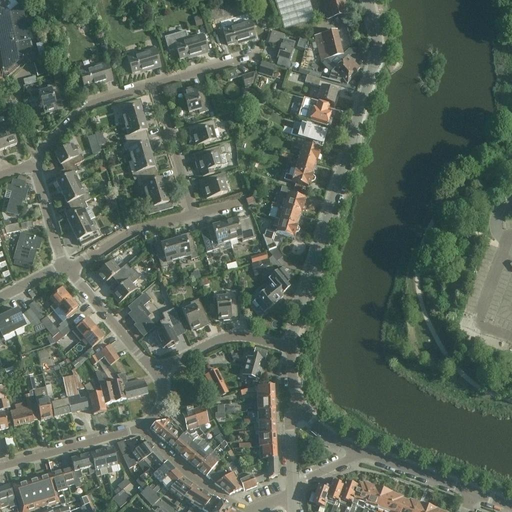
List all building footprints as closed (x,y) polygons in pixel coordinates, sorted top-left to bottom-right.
[(308,0),(274,0),(283,30),(315,21),(308,0)] [(322,0),(327,20),(348,15),(343,0),(322,0)] [(26,46),(31,46),(29,35),(27,36),(26,30),(23,30),(21,16),(12,18),(13,25),(6,29),(7,35),(0,35),(0,41),(2,55),(19,52),(27,50),(26,46)] [(241,44),(255,40),(249,21),(222,29),(227,46),(235,43),(235,42),(240,41),(241,44)] [(336,31),(314,37),(320,60),(325,59),(342,55),(336,31)] [(168,52),(176,50),(179,60),(187,57),(192,55),(193,58),(207,54),(202,35),(187,40),(185,32),(164,38),(168,52)] [(271,32),(267,44),(279,48),(276,59),(278,59),(276,65),(289,69),(290,63),(289,62),(294,44),(282,40),(284,36),(271,32)] [(144,69),(145,72),(159,68),(154,49),(126,58),(131,74),(140,72),(139,71),(144,69)] [(342,55),(325,59),(335,68),(333,69),(330,71),(328,80),(338,83),(339,79),(342,77),(347,84),(355,74),(359,68),(350,60),(347,56),(345,58),(342,55)] [(37,76),(50,73),(46,60),(33,64),(37,76)] [(274,67),(261,63),(257,75),(270,79),(274,67)] [(97,86),(112,82),(106,64),(79,72),(84,88),(92,86),(92,85),(96,83),(97,86)] [(234,71),(224,74),(227,82),(236,79),(234,71)] [(250,87),(253,75),(253,73),(241,77),(244,88),(250,87)] [(306,76),(304,83),(318,87),(320,80),(306,76)] [(48,112),(49,115),(63,111),(55,84),(46,87),(47,91),(38,93),(44,114),(44,113),(48,112)] [(200,85),(185,89),(186,93),(183,94),(182,93),(188,114),(198,111),(199,115),(208,112),(200,85)] [(333,105),(337,92),(320,87),(316,100),(333,105)] [(121,113),(124,125),(143,119),(141,115),(144,115),(140,100),(115,107),(117,114),(121,113)] [(311,101),(307,112),(305,120),(309,121),(326,127),(330,113),(325,112),(327,107),(317,103),(317,102),(311,101)] [(143,119),(124,125),(127,136),(124,137),(126,143),(126,144),(147,137),(145,131),(146,131),(143,119)] [(212,131),(216,130),(213,121),(186,129),(191,143),(194,142),(195,146),(194,146),(194,147),(215,141),(212,131)] [(284,127),(282,132),(290,135),(312,142),(312,143),(314,143),(322,145),(322,143),(326,133),(301,125),(294,123),(292,130),(284,127)] [(11,131),(0,135),(0,139),(4,150),(16,146),(11,131)] [(126,144),(126,143),(122,144),(124,151),(128,150),(131,162),(150,156),(149,152),(151,152),(147,137),(126,144)] [(295,143),(293,148),(300,150),(298,158),(315,163),(316,163),(317,162),(319,161),(320,158),(318,156),(320,151),(319,151),(319,150),(302,145),(295,143)] [(60,165),(63,171),(74,166),(83,161),(80,155),(77,157),(72,146),(54,154),(60,166),(60,165)] [(219,147),(192,155),(196,170),(199,169),(200,172),(200,173),(201,173),(202,178),(214,174),(212,169),(221,167),(220,167),(226,165),(223,156),(225,155),(223,146),(219,147)] [(280,158),(291,161),(292,156),(282,153),(280,158)] [(150,156),(131,162),(135,173),(131,174),(133,181),(136,180),(158,173),(154,159),(151,160),(150,156)] [(298,158),(295,170),(312,175),(315,163),(298,158)] [(55,182),(61,193),(78,185),(73,174),(76,172),(74,166),(63,171),(53,176),(56,182),(55,182)] [(285,175),(284,180),(291,182),(290,183),(295,184),(293,191),(299,194),(300,193),(302,187),(308,189),(310,182),(313,182),(314,178),(312,176),(313,175),(312,175),(295,170),(291,168),(290,169),(288,176),(285,175)] [(136,180),(138,186),(142,185),(145,197),(164,191),(160,179),(160,180),(158,173),(136,180)] [(224,184),(227,183),(224,174),(198,182),(202,196),(205,195),(206,199),(226,193),(224,184)] [(11,193),(5,212),(17,216),(21,200),(24,201),(27,191),(22,190),(24,183),(13,180),(11,186),(8,185),(6,191),(11,193)] [(78,185),(61,193),(66,205),(67,204),(70,209),(70,210),(84,203),(90,200),(87,194),(84,195),(78,185)] [(280,193),(276,205),(301,213),(300,213),(301,213),(302,212),(305,211),(306,208),(303,206),(305,201),(304,200),(298,198),(299,194),(293,191),(281,188),(280,193)] [(164,191),(145,197),(149,208),(145,209),(147,216),(172,209),(168,194),(165,195),(164,191)] [(253,199),(246,202),(248,207),(255,205),(253,199)] [(70,209),(64,212),(67,218),(66,219),(71,230),(89,222),(94,219),(89,208),(87,209),(84,203),(70,210),(70,209)] [(271,203),(270,207),(275,209),(277,211),(275,219),(296,226),(300,213),(301,213),(276,205),(271,203)] [(242,218),(224,224),(229,242),(241,239),(242,243),(255,239),(248,217),(242,219),(242,218)] [(264,236),(262,237),(268,252),(275,249),(273,242),(273,241),(275,234),(292,239),(293,239),(295,233),(298,232),(299,229),(297,227),(297,226),(296,226),(275,219),(272,228),(269,227),(268,232),(265,231),(264,236)] [(89,222),(71,230),(77,241),(78,241),(80,247),(101,237),(97,231),(94,232),(89,222)] [(205,230),(200,232),(206,253),(212,251),(219,249),(218,246),(229,242),(224,224),(212,227),(212,228),(205,230)] [(6,235),(19,232),(17,225),(9,226),(4,228),(6,235)] [(13,265),(18,266),(27,269),(29,264),(31,265),(35,249),(38,250),(40,240),(20,234),(13,260),(15,260),(13,265)] [(176,240),(172,241),(178,260),(189,257),(190,260),(197,258),(190,234),(175,238),(176,240)] [(178,260),(172,241),(168,243),(168,240),(153,245),(161,269),(168,267),(166,264),(178,260)] [(267,259),(265,253),(256,256),(257,262),(267,259)] [(268,259),(270,265),(281,269),(272,257),(268,259)] [(257,263),(250,265),(254,277),(256,276),(266,270),(265,267),(270,265),(268,259),(257,263)] [(114,275),(118,280),(130,269),(126,265),(119,270),(111,261),(94,275),(98,280),(99,279),(103,284),(114,275)] [(130,269),(118,280),(122,284),(111,293),(115,298),(114,299),(118,304),(135,289),(131,285),(140,277),(132,268),(130,270),(130,269)] [(248,298),(252,303),(256,308),(260,305),(265,311),(267,310),(268,310),(274,305),(282,298),(279,295),(282,293),(288,288),(285,284),(290,280),(280,269),(253,292),(253,293),(248,298)] [(61,289),(50,299),(54,304),(49,308),(53,312),(68,299),(69,298),(61,289)] [(222,322),(237,320),(234,293),(225,294),(225,297),(215,299),(218,320),(218,319),(222,319),(222,322)] [(150,316),(143,307),(149,301),(143,294),(128,308),(132,312),(128,315),(139,327),(137,329),(143,337),(155,327),(147,318),(150,316)] [(68,299),(53,312),(61,321),(65,318),(77,308),(69,298),(68,299)] [(209,325),(198,300),(189,304),(191,307),(182,312),(191,331),(191,330),(194,329),(196,332),(209,325)] [(33,302),(27,307),(40,322),(46,318),(33,302)] [(16,310),(5,316),(14,334),(25,329),(25,328),(23,323),(20,317),(16,310)] [(181,325),(174,310),(162,315),(164,320),(159,322),(162,330),(154,334),(156,338),(155,338),(159,346),(160,345),(162,349),(166,347),(167,349),(177,344),(170,330),(181,325)] [(29,311),(23,316),(26,321),(33,330),(40,325),(29,311)] [(5,316),(0,318),(0,334),(2,340),(14,334),(5,316)] [(62,323),(55,329),(59,333),(69,325),(65,320),(62,323)] [(87,320),(72,333),(80,342),(84,339),(95,329),(87,320)] [(69,325),(59,333),(63,338),(73,330),(69,325)] [(95,329),(84,339),(91,348),(103,338),(95,329)] [(99,352),(102,357),(112,350),(109,345),(99,352)] [(90,350),(77,361),(72,365),(76,370),(94,354),(90,350)] [(112,350),(102,357),(103,358),(106,361),(116,355),(112,350)] [(247,359),(246,364),(246,365),(261,369),(263,361),(264,361),(266,354),(255,351),(252,360),(247,359)] [(103,358),(102,357),(99,352),(94,356),(98,361),(103,358)] [(106,361),(109,366),(119,359),(116,355),(106,361)] [(98,361),(94,356),(89,360),(94,366),(99,362),(98,361)] [(246,365),(246,364),(242,376),(258,380),(261,369),(246,365)] [(96,376),(97,379),(100,387),(104,406),(115,403),(110,384),(105,385),(101,374),(96,376)] [(77,375),(62,379),(66,398),(70,414),(88,410),(85,399),(80,400),(78,392),(84,390),(80,385),(82,384),(77,375)] [(121,381),(120,382),(125,400),(147,395),(145,385),(143,380),(126,384),(124,375),(117,376),(121,381)] [(33,378),(26,380),(29,393),(36,391),(33,378)] [(220,379),(213,383),(220,397),(228,393),(220,379)] [(120,382),(110,384),(115,403),(125,400),(120,382)] [(106,412),(104,406),(100,387),(101,391),(94,393),(93,389),(89,384),(84,387),(88,395),(93,415),(106,412)] [(254,388),(240,392),(241,396),(247,394),(247,393),(256,393),(257,400),(274,399),(273,387),(255,388),(254,388)] [(36,391),(29,393),(30,397),(34,396),(41,421),(52,418),(45,389),(36,391)] [(66,398),(50,402),(51,407),(54,418),(70,414),(66,398)] [(274,399),(257,400),(257,412),(274,411),(274,399)] [(22,409),(20,410),(21,414),(24,425),(34,423),(33,422),(36,421),(31,400),(26,401),(28,408),(24,409),(22,409)] [(16,411),(10,412),(13,428),(24,425),(21,414),(20,410),(22,409),(21,404),(14,406),(16,411)] [(204,408),(193,412),(198,427),(201,431),(204,435),(207,434),(205,430),(203,425),(209,424),(204,408)] [(274,411),(257,412),(258,424),(275,423),(274,411)] [(186,432),(186,433),(189,435),(194,434),(193,429),(198,427),(193,412),(182,415),(187,431),(186,432)] [(170,419),(173,421),(177,426),(182,425),(178,416),(170,419)] [(150,430),(157,436),(166,425),(167,425),(168,424),(165,421),(154,425),(150,430)] [(177,426),(173,421),(171,423),(179,432),(181,430),(177,426)] [(275,423),(258,424),(258,436),(276,435),(275,423)] [(166,425),(157,436),(165,442),(173,431),(174,432),(167,425),(166,425)] [(215,438),(216,437),(220,434),(216,428),(212,431),(215,438)] [(173,431),(165,442),(171,448),(181,437),(174,432),(173,431)] [(184,434),(181,437),(171,448),(180,456),(191,443),(192,443),(194,440),(189,435),(186,433),(187,433),(185,435),(184,434)] [(276,435),(258,436),(254,436),(255,448),(259,448),(276,447),(276,435)] [(191,443),(180,456),(188,462),(200,450),(204,447),(207,445),(202,441),(196,447),(192,443),(191,443)] [(122,442),(117,444),(129,470),(142,461),(145,458),(157,452),(148,443),(129,455),(122,442)] [(200,450),(188,462),(197,470),(208,457),(213,452),(210,449),(208,450),(204,447),(200,450)] [(276,447),(259,448),(259,449),(260,460),(277,459),(276,447)] [(114,448),(101,452),(106,469),(107,474),(112,473),(111,468),(119,466),(114,448)] [(101,452),(90,455),(93,468),(96,477),(107,474),(106,469),(101,452)] [(142,461),(150,469),(154,474),(167,463),(157,452),(145,458),(142,461)] [(208,457),(197,470),(206,477),(216,465),(221,459),(213,452),(208,457)] [(71,460),(73,468),(74,473),(78,480),(82,479),(80,471),(93,468),(90,455),(71,460)] [(241,471),(243,474),(246,479),(252,477),(255,484),(267,479),(268,480),(277,476),(277,465),(277,459),(260,460),(260,461),(267,461),(267,464),(267,468),(259,471),(257,466),(241,471)] [(216,465),(206,477),(215,485),(229,495),(242,490),(237,479),(235,480),(232,473),(234,472),(240,469),(235,461),(222,469),(216,465)] [(139,478),(145,484),(153,476),(160,483),(174,471),(167,463),(154,474),(150,469),(139,478)] [(73,468),(61,472),(66,488),(75,485),(76,489),(82,488),(78,480),(74,473),(73,468)] [(240,469),(234,472),(237,479),(242,490),(243,492),(256,487),(255,484),(252,477),(246,479),(243,474),(238,476),(236,471),(240,469)] [(182,478),(174,471),(160,483),(160,484),(152,492),(155,495),(163,487),(167,491),(182,478)] [(61,472),(52,475),(56,490),(60,504),(61,506),(65,505),(61,489),(66,488),(61,472)] [(48,476),(26,483),(12,487),(17,501),(20,511),(33,511),(60,504),(56,490),(52,475),(48,476)] [(145,484),(139,478),(136,482),(138,485),(142,489),(146,486),(145,484)] [(182,478),(167,491),(168,491),(181,501),(183,499),(186,495),(196,488),(182,478)] [(331,488),(326,504),(334,507),(332,511),(336,511),(338,508),(339,504),(346,486),(341,485),(340,483),(338,482),(336,483),(334,482),(331,488)] [(339,504),(338,508),(340,504),(351,509),(349,511),(348,511),(346,511),(345,511),(349,511),(352,505),(359,487),(354,485),(353,484),(351,483),(349,483),(347,483),(346,486),(339,504)] [(354,511),(356,507),(365,510),(372,487),(371,487),(370,485),(368,484),(366,485),(365,484),(364,486),(360,484),(359,487),(352,505),(349,511),(354,511)] [(9,485),(0,488),(0,509),(0,510),(9,507),(10,509),(16,507),(9,485)] [(323,485),(319,487),(316,495),(312,494),(309,502),(320,507),(320,508),(318,511),(323,511),(326,504),(331,488),(323,485)] [(160,499),(155,495),(152,492),(148,487),(140,495),(152,507),(160,499)] [(365,510),(363,511),(368,511),(369,510),(373,511),(376,511),(384,491),(383,490),(382,489),(380,488),(378,488),(376,488),(372,487),(365,510)] [(186,495),(183,499),(189,502),(188,504),(200,511),(201,511),(202,511),(206,507),(212,498),(196,488),(186,495)] [(122,491),(117,495),(112,500),(116,504),(126,495),(123,490),(122,491)] [(384,491),(376,511),(390,511),(396,496),(392,494),(393,494),(391,493),(390,492),(388,491),(386,491),(384,491)] [(126,495),(116,504),(120,508),(130,499),(126,495)] [(390,511),(402,511),(406,501),(403,500),(404,499),(402,498),(401,496),(399,496),(397,496),(396,496),(390,511)] [(80,500),(82,505),(83,507),(86,506),(88,511),(92,511),(94,511),(89,502),(87,497),(80,500)] [(202,511),(201,511),(212,511),(220,502),(212,498),(206,507),(202,511)] [(415,511),(418,504),(417,504),(416,502),(414,501),(412,502),(411,501),(410,503),(406,501),(402,511),(415,511)] [(220,502),(212,511),(226,511),(229,508),(220,502)]
